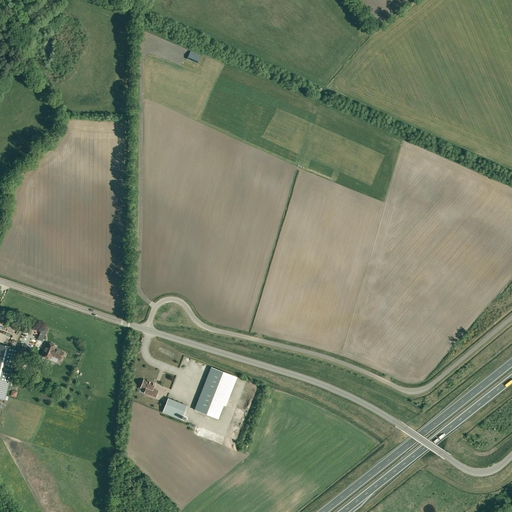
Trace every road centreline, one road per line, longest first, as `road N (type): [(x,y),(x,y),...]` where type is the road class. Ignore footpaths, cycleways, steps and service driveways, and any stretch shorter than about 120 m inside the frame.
road 1 (unclassified): [(511,317),(412,392),(335,360),(213,330),(171,298),(155,305),(146,329)]
road 2 (tertiary): [(146,329),(343,392),(447,456)]
road 3 (trunk): [(511,362),(322,511)]
road 4 (trunk): [(342,511),(511,378)]
road 5 (tertiary): [(124,322),(0,280)]
